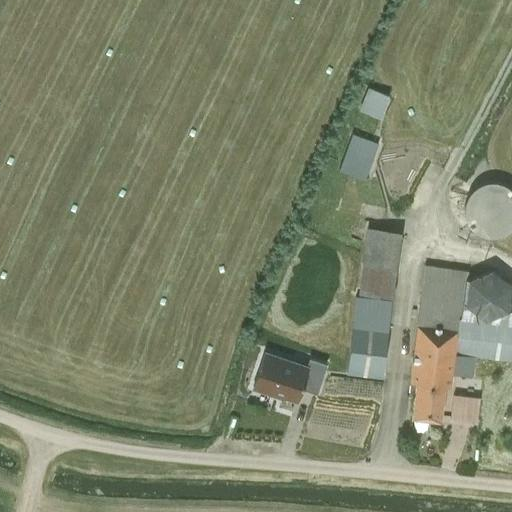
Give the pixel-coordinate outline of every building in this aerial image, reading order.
[(358,109),(378,117),(388,93),(367,85),(358,109)] [(339,169),(365,178),(377,142),(352,133),(339,169)] [(492,236),(496,236),(500,235),(504,234),(507,232),(511,229),(511,227),(511,188),(510,187),(507,185),(503,183),(500,181),(496,181),(492,180),(488,181),(484,181),(480,183),(477,185),(473,187),(471,190),(468,193),(466,197),(465,201),(464,205),(464,209),(464,212),(465,216),(467,220),(469,224),(471,227),(474,230),(477,232),(481,234),(484,235),(488,236),(492,236)] [(391,295),(394,268),(362,264),(358,291),(391,295)] [(468,280),(469,275),(469,272),(425,266),(408,395),(415,396),(412,415),(440,419),(444,385),(450,386),(452,373),(473,376),(475,356),(511,360),(511,324),(463,318),(465,304),(464,304),(468,280)] [(463,318),(511,324),(511,309),(508,309),(511,284),(491,270),(468,279),(465,304),(463,318)] [(390,301),(358,296),(346,372),(378,377),(390,301)] [(297,400),(301,388),(317,393),(327,363),(309,357),(306,366),(265,352),(253,387),(276,394),(277,393),(297,400)] [(453,394),(450,419),(476,422),(480,398),(453,394)]
